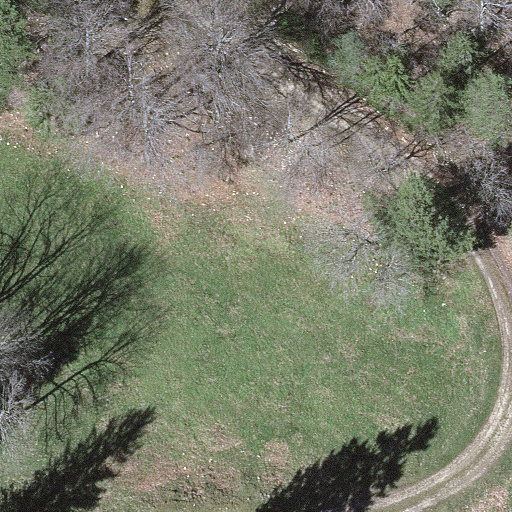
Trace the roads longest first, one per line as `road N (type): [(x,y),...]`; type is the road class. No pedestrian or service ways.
road 1 (track): [(511,299),(468,230),(393,158),(186,0)]
road 2 (track): [(353,511),(433,488),(485,451),(511,414)]
